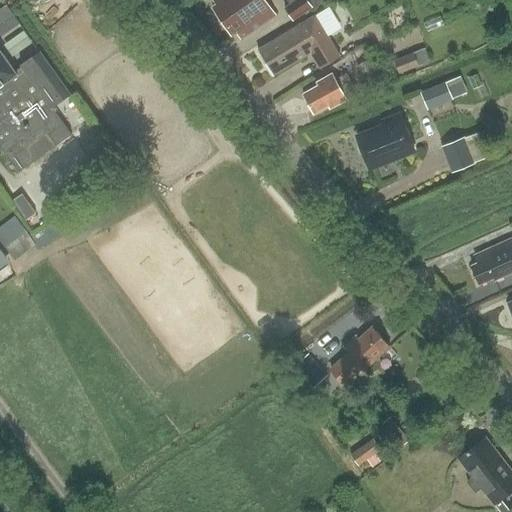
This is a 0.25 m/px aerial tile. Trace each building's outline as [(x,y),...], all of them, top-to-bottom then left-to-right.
[(215,0),(213,2),(216,6),(212,9),(232,37),(236,34),(241,41),(275,17),(263,0),(215,0)] [(319,3),(316,0),(294,0),(295,1),(285,7),(294,21),(313,8),(312,7),(319,3)] [(0,36),(1,37),(19,24),(13,16),(15,15),(7,5),(0,9),(0,36)] [(341,58),(316,17),(258,52),(273,78),(310,55),(320,71),(341,58)] [(24,31),(4,45),(12,57),(32,43),(24,31)] [(398,72),(430,62),(425,47),(393,58),(398,72)] [(14,71),(0,52),(0,153),(3,151),(19,173),(57,146),(50,136),(64,127),(52,110),(71,96),(40,52),(14,71)] [(335,76),(317,85),(319,87),(303,96),(314,115),(328,108),(330,111),(358,95),(347,75),(337,80),(335,76)] [(453,103),(446,85),(445,85),(445,84),(420,95),(428,113),(453,103)] [(356,134),(358,139),(371,170),(416,151),(401,116),(400,113),(381,121),(383,123),(356,134)] [(475,166),(464,140),(440,150),(451,176),(475,166)] [(0,229),(0,242),(14,262),(36,247),(31,240),(15,218),(0,229)] [(478,266),(471,269),(478,286),(494,279),(495,281),(511,273),(511,241),(474,258),(478,266)] [(0,272),(9,266),(0,253),(0,272)] [(343,385),(361,369),(363,372),(391,348),(373,328),(359,341),(357,338),(344,349),(349,356),(331,372),(343,385)] [(328,377),(309,356),(290,373),(309,394),(328,377)] [(498,511),(508,511),(501,502),(511,492),(511,473),(485,440),(458,461),(498,511)] [(348,457),(356,469),(379,453),(371,441),(348,457)] [(356,469),(361,475),(383,460),(379,453),(356,469)]
